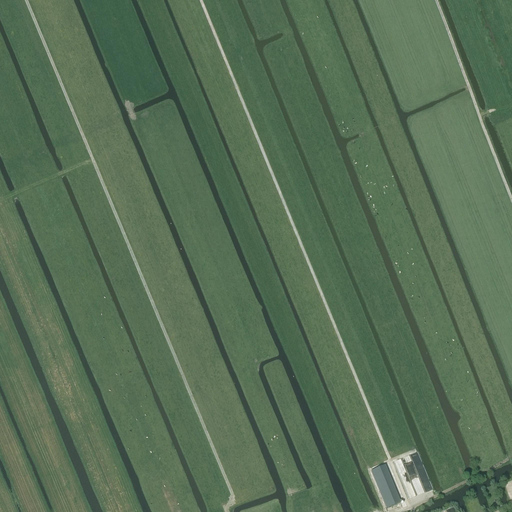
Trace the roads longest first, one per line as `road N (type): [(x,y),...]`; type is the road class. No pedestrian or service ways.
road 1 (track): [(226,511),(232,497),(26,0)]
road 2 (track): [(411,511),(200,0)]
road 3 (track): [(511,201),(435,0)]
